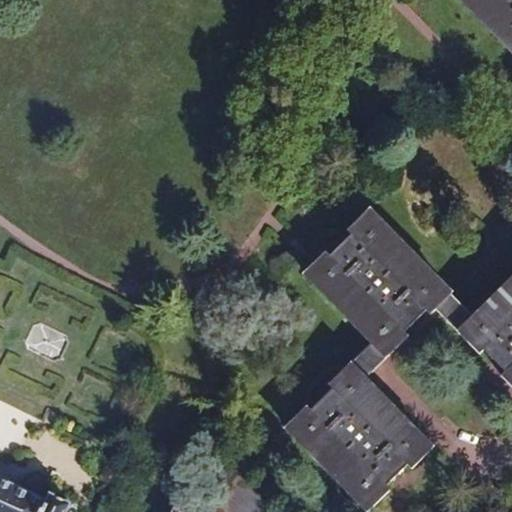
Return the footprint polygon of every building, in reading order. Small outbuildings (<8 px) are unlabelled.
[(511,0),(468,0),(511,44),(511,0)] [(448,289),(373,213),(320,265),(373,318),(381,310),(404,333),(448,289)] [(511,288),(467,333),(511,378),(511,288)] [(350,419),(326,395),(293,428),(369,504),(413,460),(362,407),(350,419)] [(0,511),(66,511),(70,504),(50,494),(47,501),(0,478),(0,511)]
